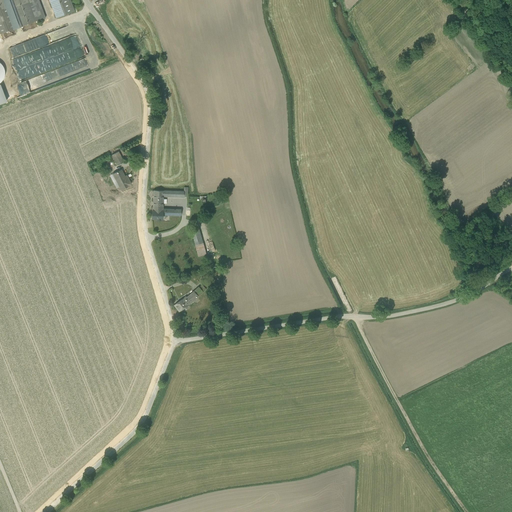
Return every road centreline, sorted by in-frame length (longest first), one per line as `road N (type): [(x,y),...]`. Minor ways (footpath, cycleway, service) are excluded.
road 1 (tertiary): [(85,0),(139,77),(148,104),(142,212),(173,341)]
road 2 (unclassified): [(511,269),(458,298),(396,315),(173,341)]
road 3 (track): [(465,511),(354,317)]
road 4 (tertiary): [(173,341),(143,420),(44,511)]
